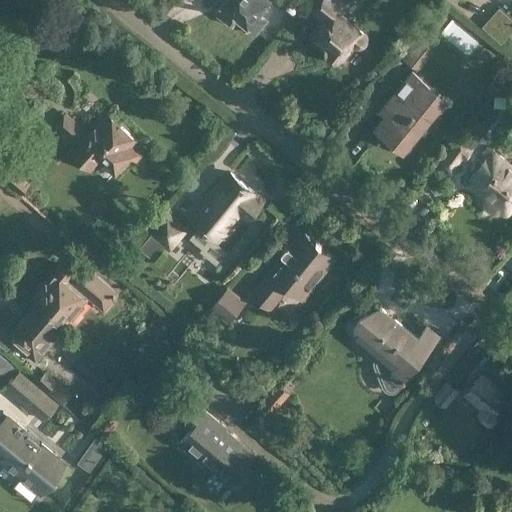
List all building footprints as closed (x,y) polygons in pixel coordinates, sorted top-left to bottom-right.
[(222,0),(214,11),(228,23),(232,17),(244,27),(246,25),(255,32),(266,19),(259,13),(269,0),(222,0)] [(350,0),(318,0),(312,8),(325,19),(312,34),(328,47),(324,51),(337,61),(349,47),(351,48),(353,49),(355,49),(357,48),(359,48),(360,47),(362,46),(364,44),(364,41),(365,40),(365,38),(364,36),(363,34),(362,33),(360,31),(339,14),(350,0)] [(511,18),(499,7),(482,25),(501,43),(511,29),(511,18)] [(431,49),(414,36),(400,53),(417,67),(431,49)] [(382,106),(387,111),(374,126),(403,149),(438,107),(429,99),(436,90),(411,70),(382,106)] [(133,141),(134,139),(104,113),(94,124),(96,126),(89,135),(65,114),(54,126),(76,145),(70,152),(86,166),(95,154),(116,172),(131,155),(137,161),(145,152),(133,141)] [(461,160),(462,162),(474,148),(460,137),(439,163),(451,172),(461,160)] [(0,171),(6,177),(11,170),(5,165),(14,155),(0,142),(0,171)] [(477,158),(482,162),(469,178),(478,185),(475,189),(505,212),(511,202),(511,166),(486,146),(477,158)] [(11,170),(6,177),(4,179),(21,195),(31,184),(13,168),(11,170)] [(230,172),(192,218),(217,239),(220,236),(225,236),(233,226),(233,221),(239,213),(247,220),(249,217),(255,219),(264,208),(262,202),(264,200),(256,194),(257,192),(230,172)] [(150,231),(170,248),(186,228),(167,211),(150,231)] [(282,254),(282,255),(251,293),(261,301),(266,295),(276,294),(284,285),(301,298),(334,258),(301,231),(294,240),(295,247),(289,247),(289,246),(285,246),(281,251),(282,254)] [(118,293),(84,263),(74,274),(60,262),(34,294),(39,298),(67,322),(88,296),(104,310),(118,293)] [(228,322),(246,301),(228,286),(210,307),(228,322)] [(0,343),(6,350),(14,341),(35,360),(67,322),(39,298),(8,334),(0,327),(0,343)] [(364,344),(367,340),(380,351),(377,355),(374,359),(373,361),(373,363),(383,387),(384,389),(386,390),(387,391),(390,392),(391,392),(394,392),(396,391),(398,389),(410,375),(407,373),(437,336),(426,327),(416,338),(381,309),(380,308),(379,308),(378,308),(356,316),(350,318),(347,319),(346,321),(345,324),(345,327),(346,329),(348,331),(364,344)] [(195,357),(184,349),(177,358),(187,367),(195,357)] [(0,353),(0,371),(3,374),(12,363),(0,353)] [(42,393),(18,371),(0,391),(0,396),(10,403),(17,399),(30,409),(42,393)] [(47,391),(56,380),(45,371),(36,381),(47,391)] [(489,375),(487,378),(480,373),(464,394),(481,407),(476,413),(490,424),(511,397),(500,388),(502,385),(489,375)] [(445,406),(459,390),(447,379),(432,396),(445,406)] [(273,413),(290,393),(280,384),(262,404),(273,413)] [(226,429),(189,398),(174,416),(189,429),(179,442),(226,482),(252,452),(225,430),(226,429)] [(97,418),(88,410),(81,419),(90,426),(97,418)] [(311,452),(323,439),(308,424),(294,437),(311,452)] [(64,476),(10,428),(0,436),(0,465),(36,496),(46,485),(52,489),(64,476)] [(96,435),(86,448),(99,457),(108,444),(96,435)]
